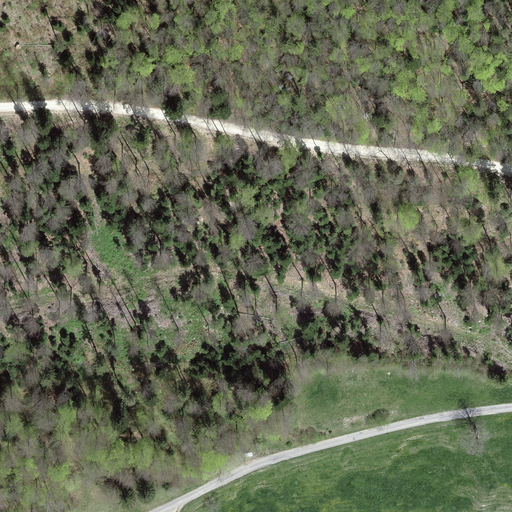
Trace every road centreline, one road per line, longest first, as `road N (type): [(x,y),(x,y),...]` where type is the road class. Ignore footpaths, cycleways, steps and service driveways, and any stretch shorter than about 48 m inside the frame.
road 1 (unclassified): [(0,110),(146,112),(275,140),(511,171)]
road 2 (unclassified): [(511,406),(270,459),(157,511)]
road 3 (track): [(236,473),(52,458)]
